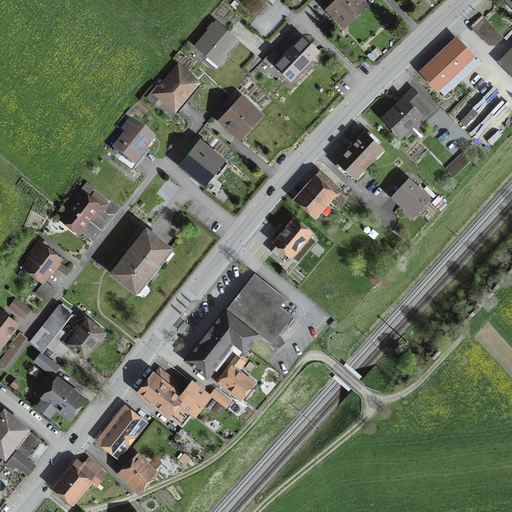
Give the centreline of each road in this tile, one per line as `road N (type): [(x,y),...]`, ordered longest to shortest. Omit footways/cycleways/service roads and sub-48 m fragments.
road 1 (tertiary): [(22,511),(334,125),(465,0)]
road 2 (track): [(41,488),(80,511),(193,470),(228,447),(311,356),(371,397)]
road 3 (track): [(371,397),(363,421),(257,511)]
